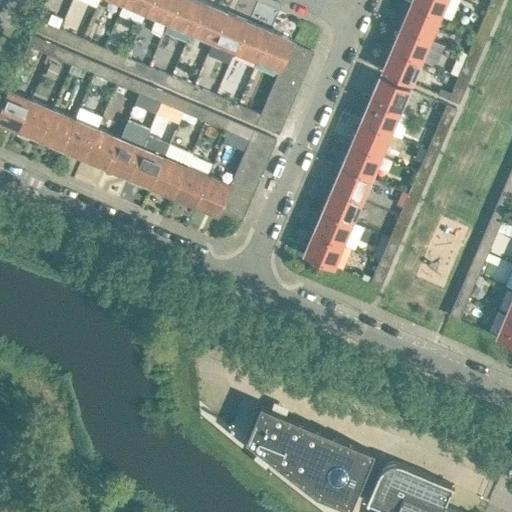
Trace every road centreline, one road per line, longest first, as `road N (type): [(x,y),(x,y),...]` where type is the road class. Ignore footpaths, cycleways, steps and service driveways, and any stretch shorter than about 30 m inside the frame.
road 1 (residential): [(511,389),(244,277)]
road 2 (residential): [(244,277),(353,21)]
road 3 (residential): [(244,277),(0,175)]
